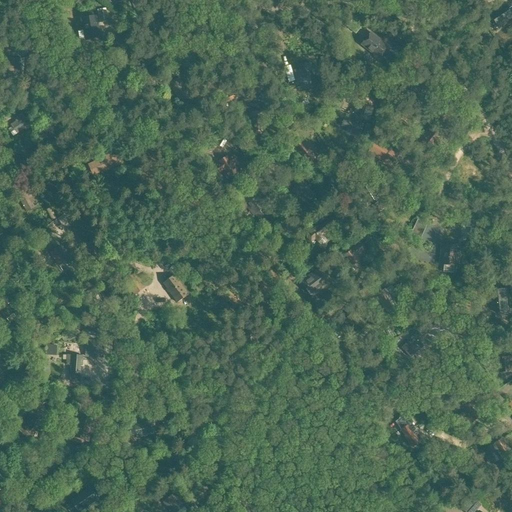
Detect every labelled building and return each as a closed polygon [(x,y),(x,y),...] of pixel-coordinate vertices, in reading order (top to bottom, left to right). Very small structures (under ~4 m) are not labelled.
[(499,30),(511,21),(511,8),(511,7),(492,19),(499,30)] [(87,41),(101,38),(97,18),(83,21),(87,41)] [(373,35),(363,47),(378,59),(387,46),(373,35)] [(22,77),(23,59),(10,59),(9,67),(14,67),(14,77),(22,77)] [(311,63),(307,64),(297,65),(297,70),(293,71),(295,87),(298,86),(301,85),(303,91),(312,89),(310,84),(311,83),(310,74),(313,73),(311,63)] [(181,100),(188,96),(184,89),(186,88),(180,78),(167,86),(170,91),(172,89),(176,97),(178,95),(181,100)] [(402,94),(411,95),(412,85),(403,83),(402,94)] [(225,104),(236,99),(233,93),(222,98),(225,104)] [(375,109),(367,106),(362,120),(370,122),(375,109)] [(264,112),(263,111),(252,112),(251,112),(250,113),(251,128),(253,128),(254,134),(263,133),(262,122),(265,122),(264,112)] [(13,127),(9,130),(13,137),(17,134),(25,129),(26,131),(31,127),(30,125),(24,116),(22,114),(15,119),(16,121),(11,125),(13,127)] [(345,132),(352,135),(359,138),(363,128),(361,127),(360,128),(343,121),(341,127),(346,129),(345,132)] [(430,125),(418,141),(431,151),(433,147),(436,146),(439,140),(439,137),(441,134),(430,125)] [(309,146),(304,140),(294,147),(303,157),(310,164),(315,159),(309,152),(310,151),(307,147),(309,146)] [(375,140),(367,153),(387,165),(395,153),(375,140)] [(202,153),(211,156),(215,144),(206,141),(202,153)] [(101,158),(101,160),(87,166),(91,177),(106,170),(106,171),(124,163),(118,150),(101,158)] [(285,153),(279,157),(286,166),(291,162),(285,153)] [(233,156),(228,159),(220,164),(221,166),(214,171),(218,176),(225,171),(230,179),(237,174),(233,166),(237,164),(233,156)] [(310,202),(315,195),(309,190),(311,188),(301,180),(291,192),(299,199),(302,195),(310,202)] [(370,184),(365,187),(374,201),(379,198),(370,184)] [(336,196),(331,185),(326,187),(331,198),(336,196)] [(242,200),(253,216),(267,207),(255,191),(242,200)] [(33,203),(37,201),(31,192),(19,199),(27,213),(36,208),(33,203)] [(378,202),(369,209),(376,218),(381,215),(381,214),(384,211),(378,202)] [(57,219),(51,208),(47,210),(53,221),(57,219)] [(63,217),(58,220),(62,226),(67,223),(63,217)] [(309,233),(311,235),(306,238),(311,243),(315,239),(322,247),(328,242),(324,237),(325,236),(324,235),(334,225),(327,218),(319,226),(318,225),(309,233)] [(423,232),(426,226),(417,221),(414,228),(423,232)] [(359,244),(348,253),(346,250),(343,253),(345,255),(344,256),(353,266),(360,260),(357,257),(364,251),(359,244)] [(50,254),(47,249),(42,252),(48,261),(54,257),(60,266),(70,260),(61,247),(50,254)] [(456,266),(458,248),(442,247),(440,265),(456,266)] [(18,283),(25,275),(12,265),(6,272),(9,274),(8,274),(18,283)] [(302,282),(312,294),(328,282),(319,269),(302,282)] [(174,276),(163,284),(177,303),(188,296),(174,276)] [(149,278),(148,279),(142,283),(145,288),(152,283),(149,278)] [(392,305),(396,302),(391,296),(389,297),(385,290),(376,296),(371,299),(380,312),(385,309),(388,313),(394,308),(392,305)] [(497,314),(509,313),(507,290),(495,291),(497,314)] [(13,300),(8,294),(3,298),(8,304),(13,300)] [(6,304),(3,307),(1,304),(0,305),(0,310),(7,320),(14,314),(6,304)] [(367,326),(353,311),(343,321),(356,336),(367,326)] [(411,357),(428,340),(425,337),(428,333),(422,328),(402,348),(411,357)] [(85,341),(84,358),(102,359),(103,342),(85,341)] [(509,364),(511,363),(511,350),(497,352),(499,373),(510,372),(509,364)] [(83,356),(67,356),(66,366),(71,366),(71,373),(70,382),(80,383),(81,374),(81,365),(83,365),(83,356)] [(459,369),(454,373),(463,384),(468,380),(459,369)] [(480,415),(465,396),(455,404),(471,422),(480,415)] [(33,414),(22,425),(29,432),(36,424),(35,423),(38,420),(42,424),(45,420),(36,411),(33,414)] [(410,444),(417,439),(413,433),(416,431),(412,424),(413,423),(408,415),(396,423),(401,430),(401,431),(410,444)] [(99,423),(95,422),(79,416),(72,437),(87,442),(91,430),(96,431),(99,423)] [(153,432),(151,421),(134,425),(137,438),(145,437),(145,433),(153,432)] [(493,446),(493,445),(484,451),(491,464),(501,459),(499,456),(501,454),(502,456),(510,451),(504,440),(495,444),(496,445),(493,446)] [(163,471),(178,462),(174,456),(159,464),(163,471)] [(95,497),(89,488),(83,492),(69,500),(73,507),(76,511),(81,511),(98,501),(102,499),(99,495),(95,497)] [(175,497),(173,495),(163,503),(165,505),(170,511),(177,511),(184,507),(175,497)] [(193,503),(188,508),(191,511),(194,511),(198,509),(193,503)]
